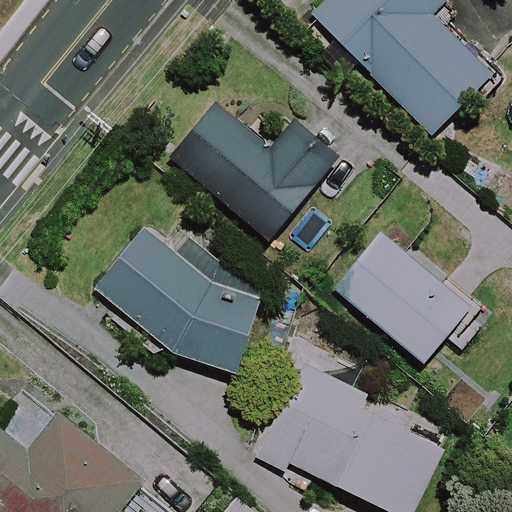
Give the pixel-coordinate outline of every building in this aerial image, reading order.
[(445,0),(329,0),(312,18),(432,134),(489,75),(429,17),(445,0)] [(269,151),(207,105),(166,160),(276,241),(335,160),(288,125),(269,151)] [(227,303),(133,229),(83,293),(162,355),(233,382),(261,310),(227,303)] [(468,306),(379,235),(334,291),(423,363),(468,306)] [(364,399),(299,365),(253,455),(280,469),(285,460),(386,511),(411,511),(448,442),(364,399)] [(170,511),(55,417),(24,455),(0,434),(0,511),(170,511)]
